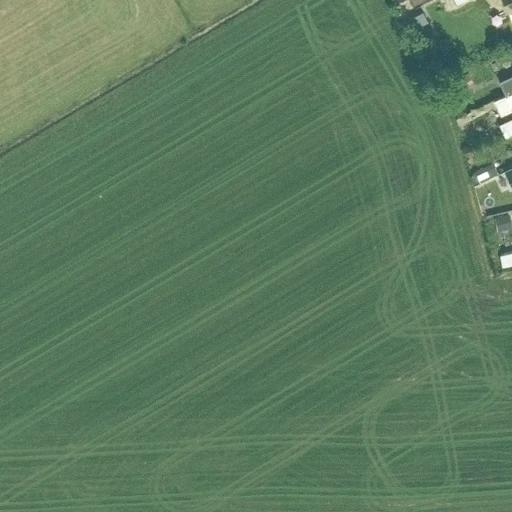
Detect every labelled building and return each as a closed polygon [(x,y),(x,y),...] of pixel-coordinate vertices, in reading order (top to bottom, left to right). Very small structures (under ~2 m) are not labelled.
[(511,0),(502,0),(508,12),(511,9),(511,0)] [(505,94),(511,90),(511,73),(498,80),(505,94)] [(457,90),(477,84),(474,74),(454,80),(457,90)] [(480,105),(463,114),(467,123),(485,115),(480,105)] [(504,134),(511,130),(511,117),(499,123),(504,134)] [(479,182),(497,173),(494,165),(475,174),(479,182)]
